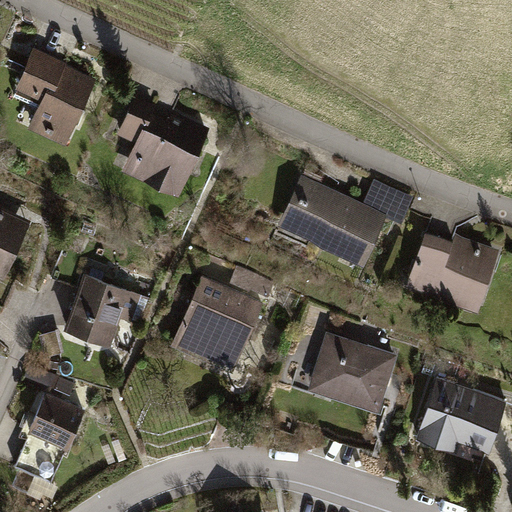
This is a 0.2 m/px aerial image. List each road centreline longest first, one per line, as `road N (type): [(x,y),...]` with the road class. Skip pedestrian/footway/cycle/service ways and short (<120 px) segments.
road 1 (residential): [(511,211),(30,0)]
road 2 (residential): [(107,511),(157,479),(257,463),(323,473),(442,511)]
